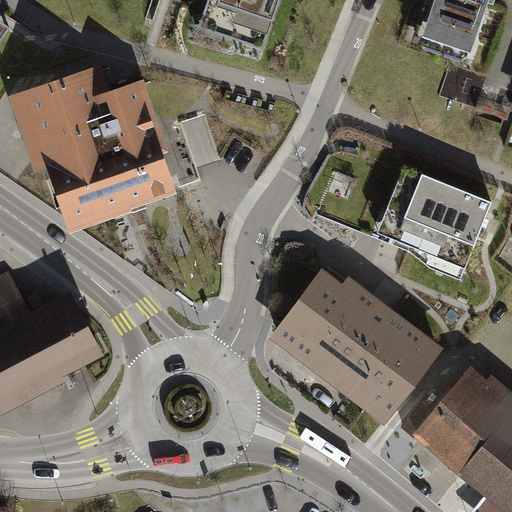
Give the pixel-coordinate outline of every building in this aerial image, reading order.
[(302,0),(219,0),(208,33),(282,58),(302,0)] [(497,0),(434,0),(421,41),(478,60),(497,0)] [(0,73),(27,31),(0,13),(0,73)] [(25,94),(67,219),(88,217),(173,189),(130,60),(25,94)] [(404,166),(387,208),(404,215),(394,238),(464,267),(491,202),(404,166)] [(388,418),(440,350),(359,289),(354,296),(321,272),(275,334),(388,418)] [(9,276),(0,280),(0,392),(17,384),(21,392),(101,351),(74,300),(51,312),(49,308),(31,317),(9,276)] [(467,482),(511,427),(511,401),(472,369),(415,439),(467,482)] [(484,495),(504,511),(511,511),(511,427),(467,482),(484,495)] [(504,511),(484,495),(469,511),(504,511)]
